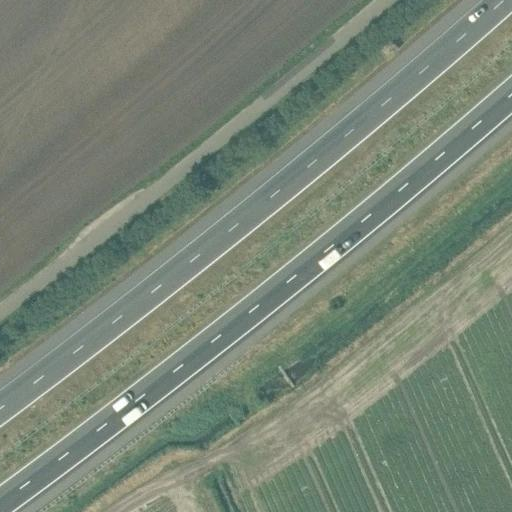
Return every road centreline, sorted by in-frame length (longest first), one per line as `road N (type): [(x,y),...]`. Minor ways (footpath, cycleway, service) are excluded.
road 1 (motorway): [(0,501),(511,94)]
road 2 (motorway): [(501,0),(312,166),(0,405)]
road 3 (unclassified): [(0,312),(380,0)]
